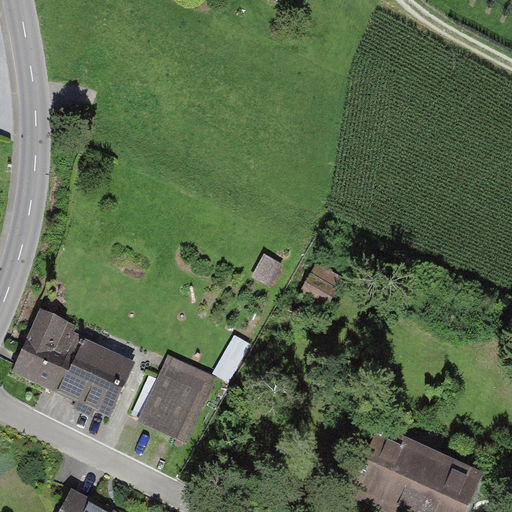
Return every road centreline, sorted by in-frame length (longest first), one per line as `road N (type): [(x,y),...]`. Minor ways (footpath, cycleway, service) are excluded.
road 1 (tertiary): [(20,0),(36,162),(20,262),(0,313)]
road 2 (residential): [(209,511),(0,408)]
road 3 (track): [(402,0),(511,63)]
